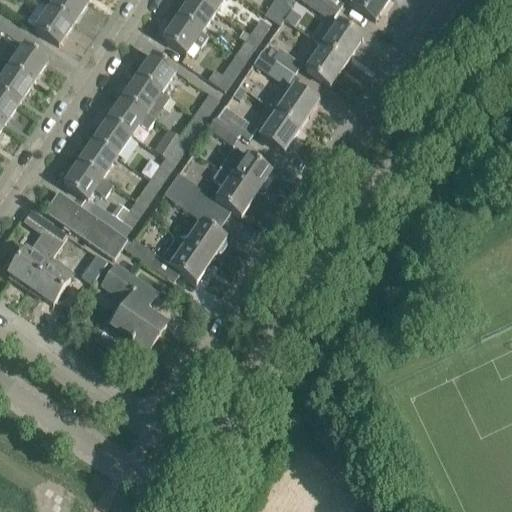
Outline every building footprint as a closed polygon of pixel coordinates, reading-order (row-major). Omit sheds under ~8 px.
[(80,0),(57,0),(50,11),(74,27),(89,6),(80,0)] [(194,0),(193,0),(179,21),(201,36),(202,36),(209,25),(215,30),(223,19),(216,15),(194,0)] [(194,0),(216,15),(224,4),(229,8),(234,0),(194,0)] [(277,0),(274,4),(289,15),(292,11),(289,8),(294,0),(280,0),(279,2),(277,0)] [(333,24),(342,12),(324,0),(300,0),(300,1),(320,15),(332,23),(333,24)] [(324,0),(342,12),(346,5),(353,9),(359,13),(375,24),(392,0),(324,0)] [(274,4),(269,11),(265,17),(280,28),(289,15),(274,4)] [(74,27),(50,11),(35,33),(59,49),(74,27)] [(201,36),(179,21),(164,43),(187,58),(194,47),(201,52),(208,41),(202,36),(201,36)] [(332,23),(317,45),(322,49),(347,66),(355,54),(354,53),(361,42),(362,43),(363,42),(347,30),(339,25),(337,27),(333,24),(332,23)] [(262,24),(252,39),(260,44),(270,29),(262,24)] [(252,39),(237,61),(245,66),(260,44),(252,39)] [(25,49),(10,70),(33,86),(48,65),(25,49)] [(347,66),(322,49),(306,73),(330,90),(331,88),(330,87),(338,77),(339,77),(347,66)] [(272,51),(267,59),(294,79),(302,68),(279,52),(277,55),(272,51)] [(294,79),(267,59),(262,56),(254,68),(286,90),(294,79)] [(153,58),(138,80),(164,97),(178,76),(153,58)] [(245,66),(237,61),(223,81),(217,76),(211,85),(225,95),(245,66)] [(10,70),(0,84),(0,95),(18,108),(33,86),(10,70)] [(138,80),(123,102),(149,119),(157,108),(163,112),(169,104),(162,99),(164,97),(138,80)] [(233,99),(240,104),(247,94),(240,89),(233,99)] [(294,90),(277,115),(300,131),(308,119),(309,120),(319,107),(294,90)] [(0,95),(0,127),(4,130),(18,108),(0,95)] [(209,97),(195,119),(204,125),(219,103),(209,97)] [(123,102),(109,123),(134,141),(142,129),(148,134),(154,125),(147,121),(149,119),(123,102)] [(218,122),(251,144),(259,132),(226,110),(218,122)] [(300,131),(277,115),(260,140),(284,156),(293,143),(292,142),(300,131)] [(195,119),(180,140),(189,147),(204,125),(195,119)] [(109,123),(94,145),(119,162),(134,141),(109,123)] [(209,133),(234,149),(240,140),(216,123),(209,133)] [(167,132),(153,154),(165,162),(174,168),(189,147),(180,140),(167,132)] [(94,145),(79,167),(104,184),(119,162),(94,145)] [(226,163),(220,172),(232,181),(231,182),(256,199),(263,189),(266,191),(273,180),(270,178),(272,176),(237,152),(228,164),(226,163)] [(165,162),(150,184),(159,190),(174,168),(165,162)] [(104,184),(79,167),(64,188),(89,206),(97,195),(106,201),(112,191),(103,185),(104,184)] [(232,181),(220,172),(219,172),(213,182),(225,191),(217,203),(241,220),(256,199),(231,182),(232,181)] [(179,178),(172,188),(196,204),(203,194),(179,178)] [(150,184),(135,205),(145,212),(159,190),(150,184)] [(196,204),(172,188),(165,199),(189,215),(196,204)] [(123,251),(126,253),(131,246),(124,241),(89,217),(75,207),(59,196),(45,216),(62,227),(98,252),(114,264),(123,251)] [(96,207),(89,217),(124,241),(145,212),(135,205),(129,214),(122,225),(112,217),(96,207)] [(119,207),(112,217),(122,225),(129,214),(119,207)] [(9,277),(31,292),(48,268),(68,239),(46,224),(38,234),(45,239),(32,257),(26,252),(9,277)] [(178,241),(178,242),(211,264),(218,254),(219,255),(222,255),(227,248),(226,245),(225,244),(226,242),(203,226),(188,248),(178,241)] [(211,264),(178,242),(163,263),(196,286),(211,264)] [(131,246),(126,253),(150,270),(157,260),(135,245),(133,248),(131,246)] [(82,279),(93,287),(107,266),(97,259),(82,279)] [(48,268),(31,292),(53,308),(70,283),(48,268)] [(130,347),(132,349),(133,348),(147,357),(167,329),(142,312),(146,307),(149,309),(157,297),(117,269),(103,289),(129,306),(112,330),(132,343),(130,347)]
